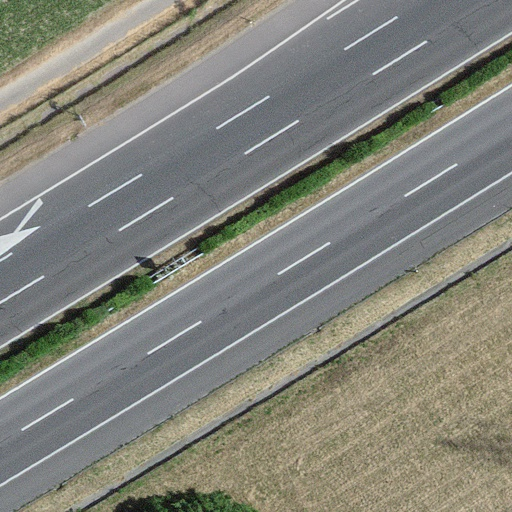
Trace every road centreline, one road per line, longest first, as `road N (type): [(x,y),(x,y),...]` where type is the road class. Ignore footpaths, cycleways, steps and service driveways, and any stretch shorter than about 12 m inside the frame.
road 1 (motorway): [(0,444),(511,129)]
road 2 (motorway): [(492,0),(0,302)]
road 3 (track): [(163,0),(0,97)]
